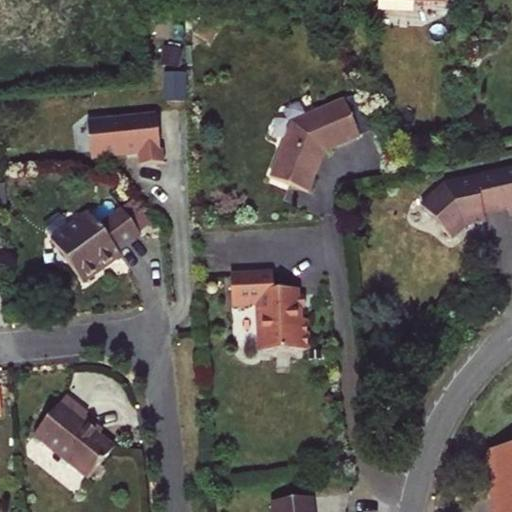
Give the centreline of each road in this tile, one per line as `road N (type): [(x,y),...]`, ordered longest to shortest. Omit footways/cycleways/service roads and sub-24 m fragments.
road 1 (unknown): [(398,511),(374,448),(333,262),(322,250),(223,245)]
road 2 (residential): [(175,511),(156,330),(10,346)]
road 3 (residential): [(412,511),(447,407),(511,338)]
